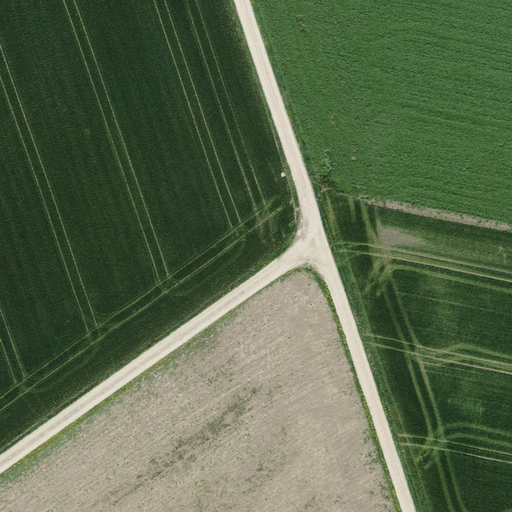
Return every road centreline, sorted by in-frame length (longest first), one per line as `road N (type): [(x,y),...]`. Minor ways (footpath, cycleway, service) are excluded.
road 1 (track): [(407,511),(239,0)]
road 2 (track): [(0,466),(317,238)]
